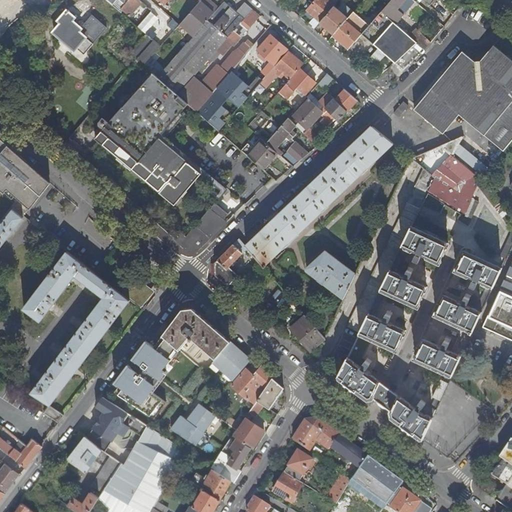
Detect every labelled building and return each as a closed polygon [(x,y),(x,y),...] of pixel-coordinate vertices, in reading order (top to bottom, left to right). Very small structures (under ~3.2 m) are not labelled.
[(130,17),(142,3),(139,0),(105,0),(111,4),(114,0),(123,7),(121,9),(130,17)] [(315,0),(307,10),(309,12),(305,16),(312,21),(315,17),(320,22),(336,4),(339,0),(315,0)] [(414,0),(391,0),(381,12),(389,19),(398,9),(403,14),(414,0)] [(207,7),(204,4),(200,1),(180,25),(183,28),(191,19),(189,19),(192,16),(195,19),(194,20),(199,24),(201,24),(212,11),(207,7)] [(215,26),(231,7),(225,2),(158,78),(177,95),(227,37),(228,38),(234,31),(245,19),(237,12),(220,31),(215,26)] [(338,5),(336,4),(320,22),(319,23),(334,35),(353,13),(344,5),(339,10),(336,8),(338,5)] [(243,13),(247,17),(253,10),(249,6),(243,13)] [(220,31),(237,12),(231,7),(215,26),(220,31)] [(245,19),(234,31),(242,37),(258,19),(253,14),(255,12),(253,10),(247,17),(245,19)] [(94,44),(93,44),(107,28),(92,16),(81,29),(75,24),(78,21),(67,11),(63,17),(59,21),(62,23),(54,32),(75,50),(76,48),(84,55),(94,44)] [(369,26),(354,12),(353,13),(334,35),(348,47),(359,34),(361,35),(362,34),(369,26)] [(362,34),(394,63),(395,63),(416,43),(409,37),(389,19),(381,12),(369,26),(362,34)] [(315,17),(312,21),(310,24),(315,28),(319,23),(320,22),(315,17)] [(431,42),(418,31),(416,33),(414,31),(409,37),(416,43),(424,50),(431,42)] [(348,47),(350,48),(361,35),(359,34),(348,47)] [(130,54),(137,60),(153,41),(147,35),(130,54)] [(266,56),(272,61),(276,65),(288,51),(294,45),(284,37),(279,43),(271,36),(259,50),(261,52),(258,56),(262,60),(266,56)] [(197,112),(178,96),(177,95),(158,78),(144,66),(161,47),(153,41),(137,60),(81,126),(100,142),(153,186),(161,193),(175,205),(186,192),(191,197),(194,198),(197,198),(208,186),(201,174),(202,173),(183,157),(211,124),(197,112)] [(193,79),(178,96),(197,112),(224,81),(240,62),(245,57),(246,55),(251,50),(244,45),(239,51),(234,53),(220,69),(218,67),(201,86),(193,79)] [(460,115),(504,151),(511,141),(511,60),(494,45),(481,61),(475,61),(464,52),(415,109),(444,134),(460,115)] [(378,49),(368,58),(375,65),(384,56),(378,49)] [(303,64),(288,51),(276,65),(275,66),(281,71),(279,74),(283,78),(286,75),(291,79),(303,64)] [(262,60),(258,56),(257,55),(250,62),(262,72),(272,61),(266,56),(262,60)] [(262,72),(250,62),(245,57),(240,62),(224,81),(197,112),(211,124),(219,131),(267,76),(262,72)] [(272,61),(262,72),(267,76),(275,66),(276,65),(272,61)] [(297,88),(305,95),(316,83),(300,70),(280,92),(288,99),(296,90),(297,88)] [(319,84),(325,90),(334,80),(327,74),(319,84)] [(297,88),(296,90),(304,97),(305,95),(297,88)] [(347,111),(358,101),(345,90),(335,99),(347,111)] [(322,105),(319,103),(310,94),(308,97),(310,99),(294,116),(292,114),(289,117),(294,122),(299,122),(299,128),(313,143),(318,138),(312,131),(308,129),(323,114),(324,118),(321,121),(329,129),(337,120),(322,105)] [(335,99),(331,95),(329,97),(326,95),(319,103),(322,105),(337,120),(338,121),(347,111),(335,99)] [(409,106),(405,102),(395,113),(400,117),(409,106)] [(294,122),(289,117),(266,144),(278,154),(294,167),(299,162),(299,161),(308,153),(296,143),(286,155),(281,151),(280,151),(277,149),(289,134),(294,139),(297,136),(292,131),(297,126),(294,122)] [(266,265),(392,144),(372,127),(280,214),(246,246),(248,248),(265,268),(267,266),(266,265)] [(453,156),(464,136),(411,159),(423,169),(435,178),(428,192),(460,214),(466,217),(474,200),(479,187),(482,181),(480,179),(453,156)] [(14,208),(24,216),(30,207),(31,208),(50,184),(28,164),(4,143),(0,139),(0,221),(12,207),(14,208)] [(264,170),(278,154),(266,144),(263,141),(249,157),(264,170)] [(347,328),(359,333),(411,227),(421,207),(428,192),(435,178),(423,169),(347,328)] [(493,193),(482,181),(479,187),(511,230),(511,232),(501,257),(506,260),(511,247),(511,219),(503,208),(493,193)] [(478,203),(474,200),(466,217),(460,214),(457,219),(467,226),(478,203)] [(180,232),(174,239),(186,249),(198,250),(227,222),(223,219),(229,215),(215,203),(186,238),(180,232)] [(456,222),(422,206),(417,215),(452,232),(456,222)] [(0,225),(14,208),(12,207),(0,221),(0,225)] [(0,225),(0,247),(24,216),(14,208),(0,225)] [(416,359),(425,363),(447,373),(443,382),(440,380),(432,398),(435,399),(431,407),(427,404),(419,399),(415,404),(417,406),(415,408),(354,362),(366,336),(397,350),(406,331),(375,317),(387,292),(419,306),(428,287),(396,273),(408,248),(440,263),(449,244),(411,227),(359,333),(338,376),(369,399),(373,398),(380,403),(391,411),(392,417),(423,439),(436,409),(502,269),(465,252),(456,271),(488,286),(476,310),(444,295),(436,314),(467,329),(456,354),(424,339),(415,359),(416,359)] [(231,245),(216,260),(227,270),(242,255),(231,245)] [(104,297),(31,393),(50,405),(130,300),(123,295),(96,273),(67,250),(23,307),(40,320),(76,274),(104,297)] [(308,271),(344,298),(356,273),(326,251),(308,269),(308,271)] [(227,288),(235,278),(227,270),(216,260),(213,263),(213,276),(227,288)] [(511,264),(484,327),(511,340),(511,264)] [(135,280),(123,295),(130,300),(144,311),(147,306),(146,305),(144,307),(142,305),(151,294),(135,280)] [(182,310),(163,336),(179,351),(180,350),(191,337),(216,359),(231,342),(202,316),(194,309),(182,310)] [(325,339),(324,338),(306,316),(291,329),(311,351),(325,339)] [(459,334),(450,330),(446,340),(454,344),(459,334)] [(179,351),(163,336),(155,348),(146,341),(133,359),(136,362),(139,364),(134,370),(131,368),(128,365),(115,383),(120,386),(123,389),(119,395),(151,416),(163,400),(153,393),(167,374),(161,371),(168,363),(178,352),(179,351)] [(235,346),(231,342),(216,359),(213,362),(233,380),(251,360),(245,354),(235,346)] [(178,352),(168,363),(171,366),(181,354),(178,352)] [(423,367),(425,363),(416,359),(414,363),(423,367)] [(232,386),(254,405),(257,401),(272,379),(263,370),(260,367),(253,375),(247,369),(232,386)] [(270,410),(284,388),(272,379),(257,401),(263,405),(270,410)] [(123,389),(120,386),(115,392),(119,395),(123,389)] [(222,396),(225,400),(230,394),(227,390),(222,396)] [(108,511),(151,511),(154,508),(157,502),(164,489),(171,479),(174,472),(177,467),(186,451),(104,397),(96,408),(104,413),(101,416),(100,418),(91,432),(89,435),(86,440),(102,451),(105,453),(108,448),(118,433),(123,436),(128,429),(129,431),(129,434),(129,438),(137,443),(123,464),(121,463),(102,493),(100,498),(111,509),(108,511)] [(223,405),(217,399),(208,410),(212,413),(214,414),(223,405)] [(163,400),(151,416),(155,419),(166,403),(163,400)] [(250,412),(256,416),(263,405),(257,401),(254,405),(250,412)] [(212,413),(208,410),(207,409),(200,404),(188,420),(182,416),(172,430),(196,446),(205,433),(204,433),(216,416),(214,414),(212,413)] [(44,413),(59,423),(60,424),(66,416),(50,406),(44,413)] [(231,416),(226,423),(236,430),(240,424),(241,424),(231,416)] [(306,421),(294,440),(314,454),(315,452),(312,450),(317,442),(330,449),(340,434),(322,422),(318,419),(306,421)] [(247,429),(240,424),(236,430),(233,436),(237,439),(251,448),(252,448),(256,443),(263,431),(251,423),(247,429)] [(358,447),(340,434),(330,449),(358,470),(369,455),(358,447)] [(0,447),(2,449),(26,469),(34,459),(43,447),(41,446),(34,440),(28,447),(22,442),(16,449),(0,437),(0,447)] [(85,439),(70,459),(87,473),(102,451),(86,440),(85,439)] [(231,459),(222,452),(221,451),(212,468),(214,470),(232,482),(234,483),(241,471),(238,469),(251,448),(237,439),(231,449),(235,452),(231,459)] [(511,439),(500,458),(504,461),(511,466),(511,439)] [(26,469),(2,449),(0,451),(0,460),(20,475),(21,475),(23,472),(26,469)] [(299,452),(286,473),(300,482),(313,461),(299,452)] [(92,486),(102,493),(121,463),(111,456),(92,486)] [(0,491),(4,494),(8,490),(20,475),(0,460),(0,491)] [(507,484),(497,500),(511,511),(511,509),(511,466),(504,461),(492,474),(507,484)] [(194,477),(177,467),(174,472),(189,481),(191,482),(194,477)] [(202,489),(221,500),(232,482),(214,470),(210,476),(207,474),(205,478),(196,473),(194,477),(191,482),(199,487),(202,489)] [(185,487),(189,481),(174,472),(171,479),(185,487)] [(293,504),(304,484),(300,482),(286,473),(274,492),(293,504)] [(343,474),(328,499),(337,504),(352,481),(343,474)] [(189,481),(185,487),(190,490),(192,490),(197,492),(198,490),(202,492),(198,499),(196,497),(194,499),(197,501),(193,507),(200,511),(213,511),(214,511),(221,500),(202,489),(199,487),(191,482),(189,481)] [(412,510),(419,500),(403,489),(390,508),(395,511),(413,511),(414,511),(412,510)] [(74,497),(69,505),(78,511),(90,511),(100,498),(91,492),(84,504),(74,497)] [(248,511),(267,511),(271,507),(255,497),(247,511),(248,511)] [(412,510),(414,511),(421,501),(419,500),(412,510)] [(174,511),(157,502),(154,508),(160,511),(174,511)]
